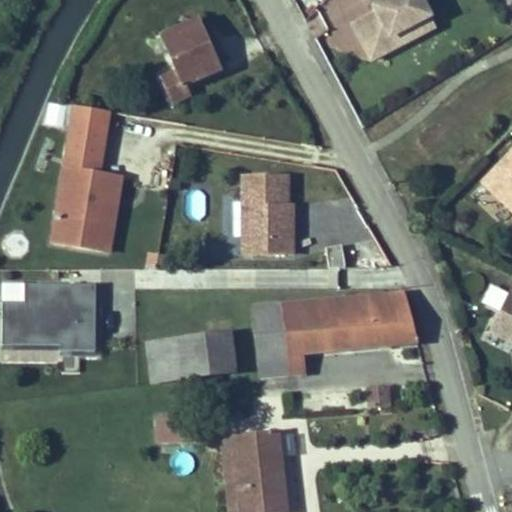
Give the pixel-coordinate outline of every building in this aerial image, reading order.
[(389,34),(427,14),(419,0),(364,0),(370,11),(350,21),(370,58),(395,45),(389,34)] [(315,6),(303,12),(314,34),(326,28),(315,6)] [(214,55),(196,18),(160,31),(173,66),(158,73),(167,99),(186,92),(181,81),(217,67),(214,55)] [(106,255),(125,180),(102,175),(106,160),(113,129),(79,121),(50,242),(106,255)] [(511,151),(497,167),(509,178),(497,191),(511,204),(511,151)] [(509,178),(497,167),(485,179),(497,191),(509,178)] [(283,234),(284,205),(284,183),(284,175),(239,175),(239,253),(288,254),(289,233),(283,234)] [(346,255),(347,230),(332,229),(331,254),(346,255)] [(93,352),(91,287),(23,286),(22,304),(0,304),(0,348),(58,349),(57,354),(93,352)] [(511,286),(494,322),(511,331),(511,286)] [(408,343),(400,311),(394,294),(241,306),(245,357),(273,355),(271,335),(288,334),(290,354),(408,343)] [(232,373),(229,334),(147,343),(148,363),(139,364),(141,383),(232,373)] [(290,354),(288,334),(271,335),(273,355),(245,357),(247,377),(292,374),(290,354)] [(362,392),(378,390),(377,374),(360,375),(362,392)] [(189,405),(148,404),(148,427),(189,428),(189,405)] [(267,416),(223,423),(235,507),(280,500),(267,416)] [(223,423),(211,425),(223,509),(235,507),(223,423)] [(402,511),(401,501),(320,510),(320,511),(402,511)]
